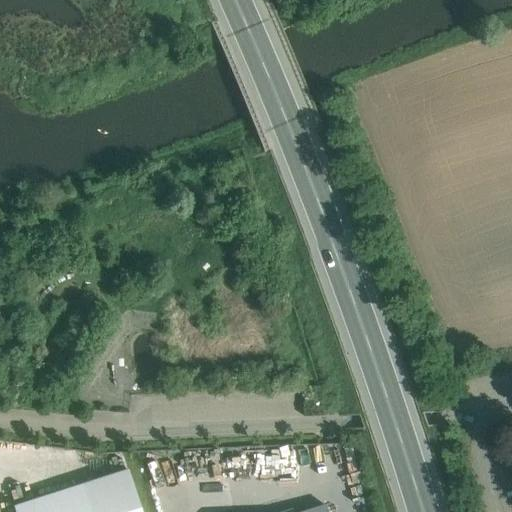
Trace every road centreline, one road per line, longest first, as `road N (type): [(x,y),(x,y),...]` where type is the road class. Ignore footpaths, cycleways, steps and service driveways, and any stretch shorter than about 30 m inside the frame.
road 1 (primary): [(234,0),(351,290),(425,511)]
road 2 (residential): [(0,422),(100,431),(428,417)]
